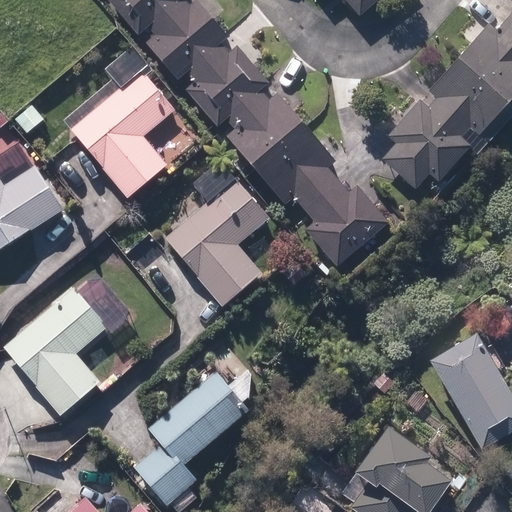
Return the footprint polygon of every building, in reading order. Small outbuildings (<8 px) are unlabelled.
[(107,0),(138,37),(148,28),(180,0),(107,0)] [(186,0),(185,0),(180,0),(148,28),(155,36),(145,44),(177,82),(187,74),(222,44),(230,37),(197,0),(196,0),(190,6),(186,0)] [(345,0),(360,17),(380,0),(345,0)] [(511,0),(507,0),(511,4),(511,14),(507,20),(496,32),(486,24),(426,92),(435,100),(433,102),(428,108),(419,100),(388,136),(397,144),(388,154),(382,161),(418,193),(430,179),(437,185),(471,146),(464,140),(471,133),(480,141),(511,104),(511,0)] [(224,46),(222,44),(187,74),(195,83),(185,91),(217,129),(226,121),(262,91),(270,84),(238,46),(230,52),(224,46)] [(72,130),(128,198),(167,166),(143,137),(175,111),(143,72),(72,130)] [(264,94),(262,92),(226,122),(234,131),(225,139),(251,168),(304,124),(277,93),(269,100),(264,94)] [(0,114),(0,127),(2,129),(9,123),(1,113),(0,114)] [(294,199),(305,214),(340,183),(327,168),(334,162),(304,124),(251,168),(285,206),(294,199)] [(0,250),(62,210),(35,167),(4,187),(0,179),(0,250)] [(167,237),(222,306),(262,274),(237,245),(268,219),(236,180),(167,237)] [(348,194),(340,183),(305,214),(314,224),(303,233),(335,271),(344,263),(380,233),(388,226),(356,187),(348,194)] [(116,258),(109,250),(98,259),(120,286),(136,274),(120,254),(116,258)] [(4,348),(61,416),(99,382),(76,354),(107,328),(74,289),(4,348)] [(511,396),(476,335),(430,362),(479,447),(511,427),(511,396)] [(135,468),(167,505),(196,480),(182,465),(247,410),(215,372),(148,430),(162,445),(135,468)] [(352,508),(356,511),(408,511),(411,509),(415,511),(425,511),(449,479),(427,463),(430,459),(384,426),(338,491),(356,503),(352,508)] [(71,511),(147,511),(141,504),(132,511),(97,511),(86,499),(71,511)]
